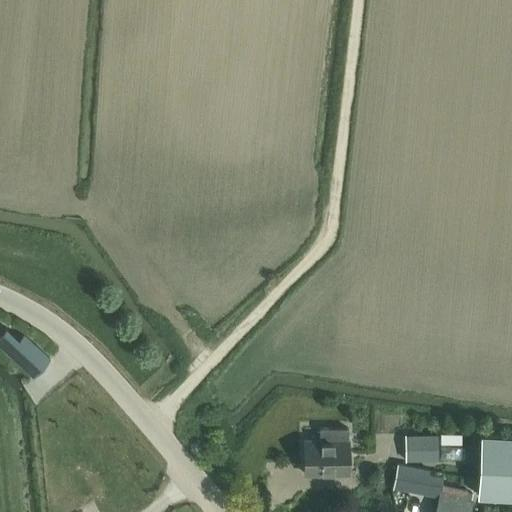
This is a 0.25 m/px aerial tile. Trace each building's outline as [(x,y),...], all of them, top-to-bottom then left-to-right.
[(6,327),(0,333),(0,345),(33,376),(50,358),(24,333),(18,339),(6,327)] [(305,475),(348,474),(348,440),(349,428),(320,428),(320,440),(305,440),(305,475)] [(441,433),(440,443),(461,444),(461,434),(441,433)] [(405,462),(438,461),(437,435),(405,435),(405,462)] [(511,498),(511,437),(481,436),(478,497),(511,498)] [(471,511),(473,500),(471,499),(471,496),(470,494),(467,493),(468,490),(441,485),(443,477),(429,474),(430,471),(398,464),(393,487),(440,497),(439,505),(437,511),(471,511)]
